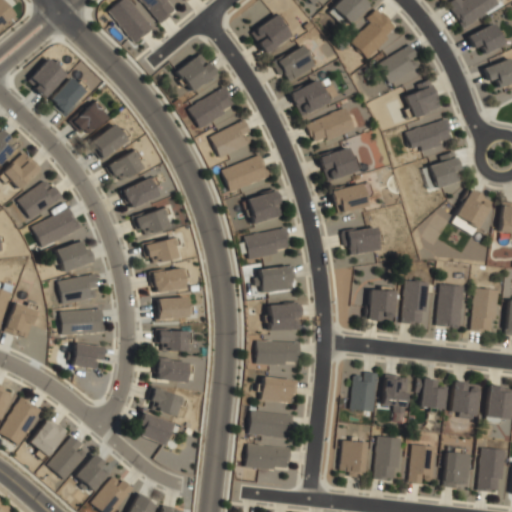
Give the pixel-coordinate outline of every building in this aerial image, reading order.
[(0,0),(0,24),(13,13),(1,0),(0,0)] [(116,0),(103,11),(131,43),(149,27),(124,0),(116,0)] [(166,2),(169,0),(139,0),(154,22),(172,11),(166,2)] [(324,0),(309,0),(318,8),(324,0)] [(342,26),(366,2),(364,0),(336,0),(326,10),(342,26)] [(454,0),(445,6),(458,28),(496,5),(492,0),(454,0)] [(363,25),(347,41),(363,58),(393,28),(373,8),(359,22),(363,25)] [(261,51),(286,33),(270,13),(246,31),(261,51)] [(500,42),(489,22),(464,36),(474,55),(500,42)] [(373,64),(386,85),(419,65),(406,44),(373,64)] [(310,66),(298,46),(269,63),(281,83),(310,66)] [(169,72),(176,82),(169,87),(177,98),(212,72),(197,52),(169,72)] [(22,82),(39,98),(62,73),(45,57),(22,82)] [(480,66),(484,80),(492,78),(495,86),(511,80),(511,70),(508,57),(480,66)] [(58,115),(84,89),(69,74),(43,100),(58,115)] [(285,94),(298,116),(325,100),(312,78),(285,94)] [(437,103),(425,82),(399,96),(411,118),(437,103)] [(184,108),(196,127),(231,106),(219,87),(184,108)] [(105,114),(92,99),(66,122),(79,137),(105,114)] [(311,146),(350,127),(341,107),(301,125),(311,146)] [(402,132),(409,152),(448,139),(441,118),(402,132)] [(205,135),(214,156),(249,141),(240,120),(205,135)] [(84,142),(96,159),(125,138),(113,122),(84,142)] [(1,143),(7,137),(0,130),(0,158),(8,150),(1,143)] [(353,170),(344,147),(314,158),(323,182),(353,170)] [(140,165),(130,149),(101,166),(111,183),(140,165)] [(0,173),(0,180),(12,192),(36,168),(21,152),(0,173)] [(264,177),(256,155),(217,168),(225,191),(264,177)] [(424,165),(432,188),(451,181),(448,172),(456,169),(451,156),(424,165)] [(24,219),(57,197),(45,178),(11,200),(24,219)] [(155,197),(151,178),(117,186),(122,206),(155,197)] [(367,205),(361,183),(326,192),(332,214),(367,205)] [(474,228),(488,201),(465,189),(451,216),(474,228)] [(247,224),(278,214),(271,190),(239,199),(247,224)] [(505,239),(511,239),(511,205),(497,205),(497,233),(505,233),(505,239)] [(135,236),(166,225),(160,206),(129,217),(135,236)] [(35,246),(75,230),(66,209),(27,225),(35,246)] [(281,227),(239,236),(244,259),(286,250),(281,227)] [(374,228),(340,230),(341,253),(375,251),(374,228)] [(143,263),(177,256),(173,236),(139,243),(143,263)] [(49,247),(54,270),(87,264),(83,241),(49,247)] [(184,287),(182,266),(146,271),(149,292),(184,287)] [(253,269),(255,294),(290,290),(288,266),(253,269)] [(94,297),(91,274),(53,279),(56,302),(94,297)] [(419,325),(424,282),(402,279),(397,322),(419,325)] [(436,283),(432,325),(455,328),(459,286),(436,283)] [(366,286),(362,319),(387,322),(391,289),(366,286)] [(494,289),(471,287),(466,330),(490,332),(494,289)] [(151,297),(151,319),(185,319),(185,297),(151,297)] [(0,330),(22,337),(33,306),(11,298),(0,330)] [(511,335),(511,300),(503,300),(502,335),(511,335)] [(294,305),(263,305),(263,330),(294,330),(294,305)] [(56,309),(56,333),(98,333),(98,309),(56,309)] [(185,330),(153,330),(153,350),(185,350),(185,330)] [(99,347),(70,341),(66,364),(87,368),(89,357),(97,359),(99,347)] [(252,363),(294,363),(294,341),(252,341),(252,363)] [(182,381),(182,360),(151,360),(151,381),(182,381)] [(346,409),(368,412),(373,374),(350,371),(346,409)] [(379,410),(402,410),(402,377),(379,377),(379,410)] [(291,401),(291,378),(256,378),(256,401),(291,401)] [(431,386),(432,381),(419,378),(414,406),(437,410),(441,387),(431,386)] [(474,383),(448,383),(448,416),(474,416),(474,383)] [(506,387),(483,387),(483,422),(506,422),(506,387)] [(178,398),(150,388),(143,407),(171,418),(178,398)] [(0,424),(0,434),(15,444),(37,410),(17,397),(0,424)] [(288,414),(247,410),(244,434),(286,438),(288,414)] [(130,432),(159,446),(169,425),(140,411),(130,432)] [(62,432),(44,418),(24,444),(42,458),(62,432)] [(392,481),(397,437),(374,435),(369,478),(392,481)] [(85,453),(67,437),(42,466),(60,482),(85,453)] [(359,476),(361,439),(338,437),(336,474),(359,476)] [(405,482),(427,484),(431,446),(408,444),(405,482)] [(285,447),(243,445),(241,468),(284,470),(285,447)] [(473,490),(495,493),(501,450),(478,447),(473,490)] [(462,488),(464,452),(441,451),(440,487),(462,488)] [(104,476),(96,468),(99,465),(91,455),(68,476),(84,494),(104,476)] [(109,511),(129,491),(111,475),(86,503),(95,511),(109,511)] [(146,511),(151,504),(134,494),(123,511),(146,511)]
